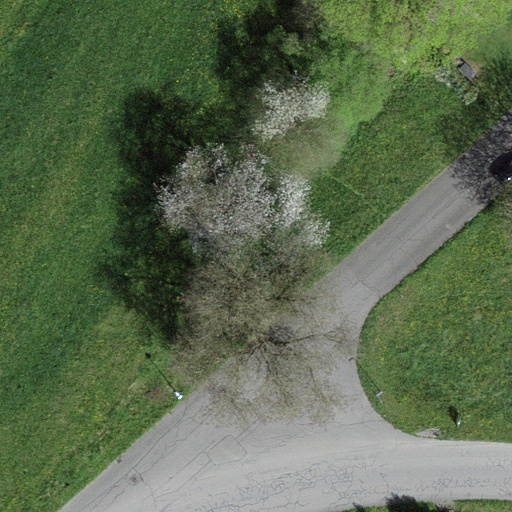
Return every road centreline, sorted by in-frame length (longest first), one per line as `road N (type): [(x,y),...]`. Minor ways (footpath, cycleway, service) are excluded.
road 1 (residential): [(204,510),(240,426),(295,346),(357,278),(511,144)]
road 2 (unclassified): [(511,473),(417,471),(204,510)]
